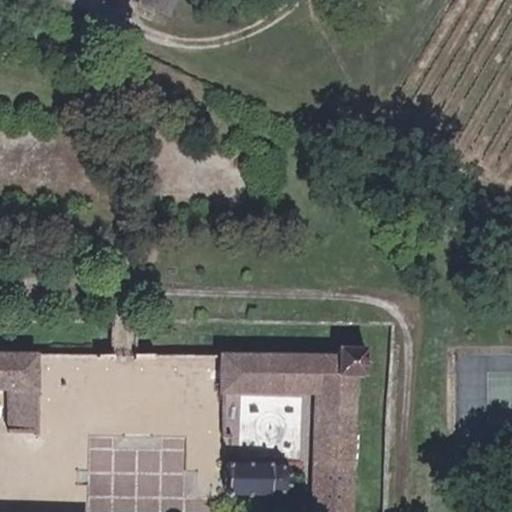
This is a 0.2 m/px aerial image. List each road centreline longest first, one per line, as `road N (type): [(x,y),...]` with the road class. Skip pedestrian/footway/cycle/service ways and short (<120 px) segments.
road 1 (track): [(413,511),(421,323),(406,306),(374,295),(0,292)]
road 2 (track): [(128,140),(132,363)]
